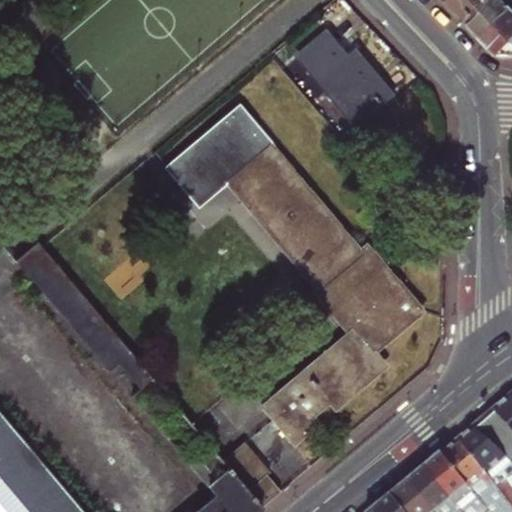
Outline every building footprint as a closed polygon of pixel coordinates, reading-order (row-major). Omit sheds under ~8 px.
[(439,0),(447,8),(456,0),(439,0)] [(462,24),(487,0),(456,0),(447,8),(462,24)] [(511,6),(511,0),(487,0),(462,24),(480,43),(497,26),(494,23),(511,6)] [(495,58),(511,41),(511,6),(494,23),(497,26),(480,43),(495,58)] [(330,33),(302,58),(362,125),(397,94),(359,52),(352,58),(330,33)] [(241,184),(328,292),(332,297),(360,274),(387,307),(359,330),(364,336),(359,340),(274,409),(283,421),(304,447),(328,428),(323,422),(341,406),(347,413),(397,372),(386,358),(436,317),(384,254),(377,260),(256,112),(183,170),(213,207),(241,184)] [(51,244),(32,260),(122,370),(132,361),(155,389),(164,381),(51,244)] [(323,296),(359,340),(364,336),(359,330),(387,307),(360,274),(332,297),(328,292),(323,296)] [(164,381),(155,389),(145,397),(151,403),(169,388),(164,381)] [(511,396),(511,395),(493,410),(511,432),(511,396)] [(231,464),(218,447),(199,463),(226,496),(207,511),(92,511),(0,398),(0,511),(268,511),(270,511),(250,487),(238,471),(231,464)] [(509,462),(511,466),(511,432),(493,410),(471,428),(509,462)] [(511,466),(509,462),(471,428),(458,439),(506,498),(511,506),(511,466)] [(440,454),(487,511),(511,511),(511,506),(506,498),(458,439),(440,454)] [(238,471),(261,451),(255,444),(231,464),(238,471)] [(270,471),(276,478),(280,475),(261,451),(238,471),(250,487),(260,479),(270,471)] [(487,511),(440,454),(424,467),(459,511),(487,511)] [(459,511),(424,467),(407,481),(432,511),(459,511)] [(270,471),(260,479),(280,503),(289,494),(276,478),(270,471)] [(280,503),(260,479),(250,487),(270,511),(280,503)] [(404,511),(432,511),(407,481),(391,495),(404,511)] [(404,511),(391,495),(370,511),(404,511)]
